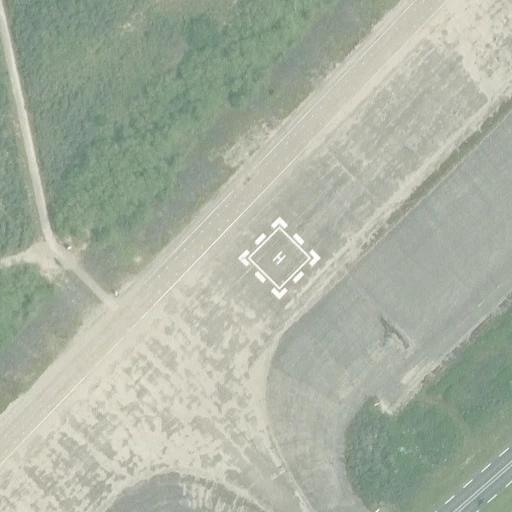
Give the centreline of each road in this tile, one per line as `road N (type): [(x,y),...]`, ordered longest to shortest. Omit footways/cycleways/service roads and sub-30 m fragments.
road 1 (unclassified): [(124,318),(429,0)]
road 2 (track): [(124,318),(45,232),(0,18)]
road 3 (unclassified): [(288,511),(124,318)]
road 4 (unclassified): [(0,446),(124,318)]
